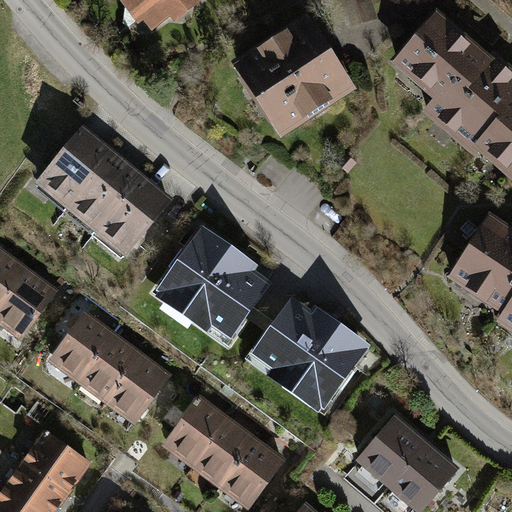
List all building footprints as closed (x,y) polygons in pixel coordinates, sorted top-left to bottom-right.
[(129,0),(135,8),(140,9),(142,7),(147,7),(146,11),(153,20),(158,21),(169,13),(175,13),(183,6),(188,7),(197,0),(129,0)] [(367,1),(345,8),(350,24),(372,17),(367,1)] [(436,18),(398,62),(416,77),(418,74),(422,74),(431,82),(431,85),(428,88),(439,97),(428,110),(442,122),(445,119),(448,119),(455,125),(455,128),(452,131),(477,152),(481,148),(492,157),(494,153),(498,153),(506,161),(507,164),(504,167),(511,174),(511,97),(509,95),(511,91),(511,74),(490,56),(486,61),(436,18)] [(266,52),(240,69),(250,84),(254,82),(263,96),(261,97),(262,99),(264,98),(273,112),(270,114),(279,129),(305,113),(303,110),(323,97),(325,100),(348,85),(330,57),(319,64),(316,59),(327,52),(309,24),(286,39),(287,42),(268,54),(266,52)] [(70,206),(111,155),(82,131),(40,182),(70,206)] [(98,229),(140,178),(111,155),(70,206),(98,229)] [(140,178),(98,229),(127,253),(169,202),(140,178)] [(511,234),(490,220),(453,276),(472,289),(477,281),(491,290),(485,298),(507,312),(502,320),(511,327),(511,234)] [(230,324),(235,326),(263,287),(235,267),(240,259),(206,235),(195,251),(192,249),(162,291),(167,294),(168,293),(174,299),(230,323),(230,324)] [(0,252),(0,251),(0,308),(27,272),(0,252)] [(54,292),(27,272),(0,308),(0,317),(23,334),(54,292)] [(292,307),(264,347),(267,351),(268,350),(311,396),(318,400),(317,401),(323,405),(353,364),(350,361),(361,346),(327,321),(322,329),(292,307)] [(87,316),(55,358),(82,378),(114,336),(87,316)] [(141,356),(114,336),(82,378),(109,398),(141,356)] [(168,376),(141,356),(109,398),(136,419),(168,376)] [(201,400),(169,443),(195,463),(228,420),(201,400)] [(425,445),(395,419),(347,475),(378,501),(425,445)] [(254,440),(228,420),(195,463),(222,483),(254,440)] [(45,433),(25,461),(68,492),(88,464),(45,433)] [(282,461),(254,440),(222,483),(250,504),(282,461)] [(420,511),(456,471),(425,445),(378,501),(390,511),(420,511)] [(53,511),(68,492),(25,461),(6,488),(39,511),(53,511)] [(39,511),(6,488),(0,496),(0,511),(39,511)]
